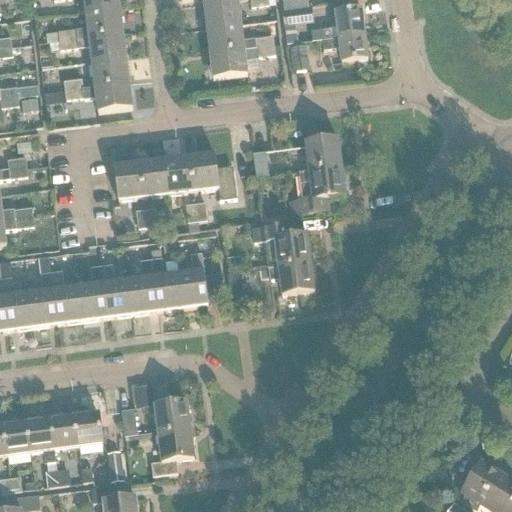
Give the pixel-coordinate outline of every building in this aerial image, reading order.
[(120,13),(118,0),(83,0),(86,17),(120,13)] [(238,4),(237,0),(202,0),(204,8),(238,4)] [(267,0),(249,3),(250,12),(268,10),(267,0)] [(305,0),(287,0),(282,1),(283,15),(307,12),(305,0)] [(207,33),(241,29),(238,4),(204,8),(207,33)] [(304,12),(283,15),(282,15),(283,28),(312,24),(311,11),(304,12)] [(86,17),(87,32),(74,34),(76,43),(123,37),(120,13),(86,17)] [(335,17),(337,32),(310,35),(312,45),(322,43),(322,44),(364,39),(361,14),(335,17)] [(242,33),(241,29),(207,33),(210,58),(244,54),(255,52),(254,43),(243,45),(242,33)] [(76,43),(74,34),(56,36),(57,37),(58,46),(76,43)] [(57,37),(45,38),(46,47),(49,47),(58,46),(57,37)] [(76,43),(77,53),(90,51),(92,66),(126,62),(123,37),(76,43)] [(368,63),(364,39),(322,44),(323,54),(340,52),(341,67),(368,63)] [(255,52),(273,50),(272,41),(254,43),(255,52)] [(0,52),(11,52),(9,42),(0,43),(0,52)] [(76,43),(58,46),(59,55),(77,53),(76,43)] [(58,46),(49,47),(50,57),(59,55),(58,46)] [(274,60),(273,50),(255,52),(256,62),(274,60)] [(310,74),(306,50),(288,52),(292,76),(310,74)] [(11,52),(0,52),(0,62),(12,62),(11,52)] [(244,54),(210,58),(213,84),(247,79),(245,64),(256,62),(255,52),(244,54)] [(92,66),(95,91),(129,87),(126,62),(92,66)] [(64,95),(82,93),(81,83),(63,86),(64,95)] [(132,113),(129,87),(95,91),(82,93),(83,103),(83,104),(96,102),(98,117),(132,113)] [(0,103),(17,101),(15,92),(0,94),(0,103)] [(82,93),(64,95),(65,105),(83,103),(82,93)] [(17,101),(0,103),(0,113),(18,111),(17,101)] [(37,103),(21,105),(22,117),(38,115),(37,103)] [(308,176),(342,172),(338,144),(304,148),(308,176)] [(255,182),(268,181),(265,156),(252,158),(255,182)] [(190,162),(194,196),(218,193),(220,206),(236,203),(232,171),(217,173),(215,159),(190,162)] [(7,165),(8,174),(26,172),(24,162),(7,165)] [(169,199),(194,196),(190,162),(164,165),(169,199)] [(144,202),(169,199),(164,165),(140,168),(144,202)] [(118,206),(144,202),(140,168),(114,171),(118,206)] [(8,174),(9,184),(27,182),(26,172),(8,174)] [(342,172),(308,176),(298,178),(302,205),(289,207),(290,220),(328,215),(327,202),(345,200),(342,172)] [(0,185),(9,184),(8,174),(0,175),(0,185)] [(0,201),(0,226),(14,224),(13,214),(2,216),(0,201)] [(195,208),(197,226),(206,225),(204,207),(195,208)] [(187,227),(197,226),(195,208),(185,209),(187,227)] [(14,224),(32,222),(31,212),(13,214),(14,224)] [(145,214),(148,232),(157,231),(154,213),(145,214)] [(137,233),(148,232),(145,214),(135,216),(137,233)] [(14,224),(16,234),(33,232),(32,222),(14,224)] [(14,224),(0,226),(0,252),(6,251),(4,236),(16,234),(14,224)] [(268,273),(311,267),(307,240),(288,242),(287,231),(252,235),(254,248),(265,246),(268,273)] [(174,246),(163,247),(164,256),(175,255),(174,246)] [(237,273),(235,257),(224,258),(226,274),(237,273)] [(178,280),(182,313),(208,310),(201,259),(189,260),(191,278),(178,280)] [(49,262),(38,263),(40,279),(51,278),(49,262)] [(164,281),(161,264),(151,265),(157,316),(182,313),(178,280),(164,281)] [(140,266),(142,284),(128,286),(132,319),(157,316),(151,265),(140,266)] [(311,267),(268,273),(268,274),(270,282),(270,285),(280,284),(282,300),(314,296),(311,267)] [(112,270),(101,271),(107,323),(132,319),(128,286),(114,288),(112,270)] [(83,326),(107,323),(101,271),(90,273),(92,290),(78,292),(83,326)] [(219,297),(216,274),(204,276),(207,299),(219,297)] [(268,274),(259,275),(260,284),(270,282),(268,274)] [(58,329),(83,326),(78,292),(64,294),(61,276),(51,278),(58,329)] [(228,278),(226,278),(230,307),(243,305),(239,276),(228,278)] [(51,278),(40,279),(43,297),(28,298),(33,332),(58,329),(51,278)] [(28,298),(14,300),(12,283),(1,284),(8,336),(33,332),(28,298)] [(243,305),(230,307),(233,325),(246,323),(243,305)] [(151,390),(134,392),(136,413),(154,411),(151,390)] [(158,439),(190,435),(187,407),(154,411),(158,439)] [(124,441),(137,439),(133,414),(120,415),(124,441)] [(98,418),(74,421),(78,451),(102,447),(98,418)] [(74,421),(50,425),(54,454),(78,451),(74,421)] [(54,454),(50,425),(26,428),(30,457),(54,454)] [(6,460),(30,457),(26,428),(3,431),(6,460)] [(190,435),(158,439),(161,467),(151,468),(153,481),(177,478),(175,465),(194,463),(190,435)] [(110,487),(123,485),(120,456),(106,458),(110,487)] [(486,511),(511,511),(511,484),(481,465),(459,502),(475,511),(479,507),(486,511)] [(82,488),(92,486),(90,472),(80,474),(82,488)] [(58,477),(60,491),(68,490),(66,476),(58,477)] [(48,492),(60,491),(58,477),(46,478),(48,492)] [(9,483),(11,497),(21,496),(19,482),(9,483)] [(0,494),(1,499),(11,497),(9,483),(0,484),(0,494)] [(34,486),(25,488),(25,495),(35,494),(34,486)] [(102,511),(136,511),(136,502),(117,504),(115,491),(91,494),(92,509),(102,507),(102,511)] [(38,511),(37,501),(5,505),(6,511),(38,511)]
